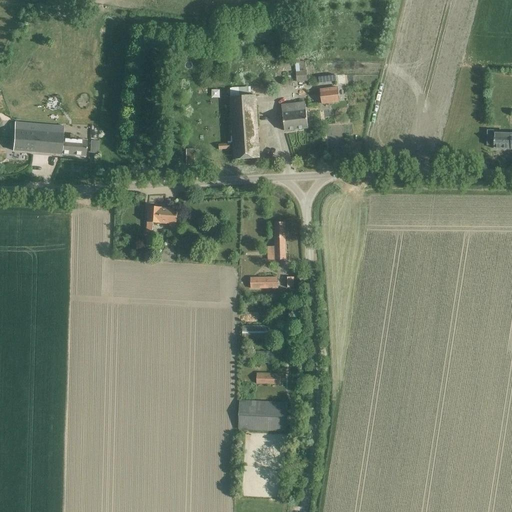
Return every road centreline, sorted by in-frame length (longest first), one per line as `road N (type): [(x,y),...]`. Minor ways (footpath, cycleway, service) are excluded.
road 1 (unclassified): [(303,511),(318,389),(305,201)]
road 2 (unclassified): [(0,189),(280,177)]
road 3 (unclassified): [(511,173),(326,174)]
